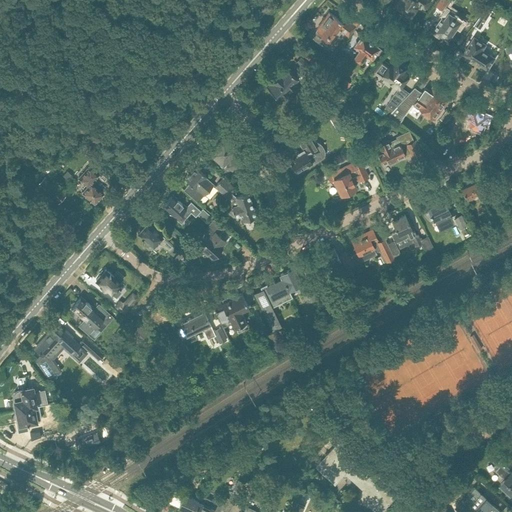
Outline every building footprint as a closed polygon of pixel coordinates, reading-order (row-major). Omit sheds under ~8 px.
[(399,0),(395,5),(412,17),(420,5),(426,9),(432,0),(399,0)] [(442,17),(432,31),(440,37),(441,34),(449,39),(457,27),(461,30),(466,23),(453,14),(455,12),(447,6),(447,7),(446,7),(450,0),(439,0),(437,4),(445,10),(441,16),(442,17)] [(485,8),(474,25),(481,29),(491,12),(485,8)] [(342,21),(329,12),(311,37),(321,44),(326,37),(332,42),(340,31),(348,36),(355,26),(344,18),(342,21)] [(362,35),(354,46),(359,50),(353,57),(361,63),(366,56),(371,59),(379,48),(362,35)] [(464,54),(488,69),(495,57),(482,49),(486,44),(474,37),(464,54)] [(320,58),(308,48),(302,54),(318,67),(321,63),(318,60),(320,58)] [(292,83),(297,77),(302,81),(308,72),(312,68),(300,57),(296,61),(298,63),(290,71),(285,66),(267,87),(279,98),(282,94),(284,96),(288,92),(286,90),(289,87),(290,88),(294,84),(292,83)] [(385,62),(378,71),(382,74),(391,81),(390,83),(397,88),(399,86),(402,88),(410,76),(412,73),(406,69),(408,66),(396,58),(391,66),(389,64),(385,62)] [(327,61),(321,70),(327,74),(334,65),(327,61)] [(422,93),(415,88),(403,101),(397,106),(407,113),(413,104),(435,119),(450,98),(433,86),(430,91),(425,88),(422,93)] [(394,94),(385,107),(391,112),(397,106),(403,101),(394,94)] [(469,117),(466,116),(464,122),(469,124),(468,124),(481,129),(484,124),(487,125),(490,116),(472,109),(469,117)] [(446,110),(440,119),(446,123),(452,114),(446,110)] [(312,161),(313,163),(324,156),(324,155),(324,153),(324,152),(324,150),(324,149),(323,147),(322,145),(321,144),(319,143),(318,142),(317,142),(316,141),(315,141),(314,141),(309,133),(307,129),(296,136),(298,139),(303,148),(292,155),(293,156),(289,159),(296,171),(312,161)] [(395,136),(396,137),(389,141),(389,140),(378,145),(380,150),(377,151),(383,165),(389,162),(389,163),(405,156),(403,150),(407,148),(412,157),(420,153),(417,147),(421,146),(418,141),(417,141),(415,138),(413,139),(408,130),(395,136)] [(219,159),(218,160),(219,162),(219,163),(220,164),(221,165),(222,165),(224,171),(230,169),(230,168),(240,165),(238,158),(231,160),(229,156),(234,149),(231,146),(232,144),(223,136),(215,145),(217,147),(211,152),(219,159)] [(437,150),(441,144),(432,138),(428,144),(437,150)] [(364,153),(361,145),(353,149),(356,157),(364,153)] [(353,184),(368,177),(360,159),(327,174),(330,181),(334,179),(341,194),(355,187),(353,184)] [(90,165),(78,178),(87,186),(82,192),(94,203),(103,193),(92,182),(100,173),(90,165)] [(206,177),(207,176),(196,167),(185,179),(190,183),(184,189),(197,201),(204,194),(213,184),(206,177)] [(45,176),(38,184),(47,193),(59,203),(66,195),(54,185),(45,176)] [(236,188),(228,181),(223,176),(214,186),(227,198),(231,193),(236,188)] [(492,201),(499,197),(495,190),(489,193),(486,188),(486,187),(482,178),(461,188),(466,198),(475,194),(474,193),(481,190),(484,196),(487,204),(490,203),(491,205),(494,203),(493,202),(492,201)] [(231,193),(227,198),(218,208),(218,209),(214,213),(220,217),(226,210),(233,216),(234,215),(235,216),(241,214),(243,221),(256,216),(248,192),(235,196),(231,193)] [(163,204),(162,205),(169,212),(181,222),(189,214),(191,212),(195,215),(195,216),(201,210),(200,209),(191,201),(188,205),(186,207),(172,194),(167,200),(166,199),(164,199),(162,202),(162,204),(163,204)] [(421,213),(429,223),(434,221),(436,225),(452,217),(450,212),(449,212),(442,196),(430,201),(432,205),(427,208),(428,210),(421,213)] [(397,233),(392,235),(394,239),(395,242),(409,236),(410,237),(411,236),(414,241),(416,246),(421,243),(420,239),(417,233),(416,234),(414,229),(409,220),(408,221),(405,214),(399,217),(399,218),(392,221),(397,233)] [(455,216),(453,217),(459,229),(467,225),(461,214),(460,214),(455,216)] [(199,245),(213,257),(222,247),(221,246),(226,241),(218,234),(224,228),(213,219),(208,225),(210,227),(205,232),(208,235),(199,245)] [(174,246),(158,231),(158,230),(152,225),(152,226),(147,222),(143,227),(142,226),(141,227),(140,227),(139,228),(139,229),(138,229),(138,230),(138,231),(138,232),(146,240),(143,244),(149,249),(152,245),(153,246),(157,241),(169,252),(174,246)] [(361,260),(376,253),(375,252),(380,249),(386,261),(394,257),(385,239),(377,242),(376,240),(377,240),(372,230),(361,235),(352,239),(353,242),(361,260)] [(428,235),(420,239),(421,243),(425,250),(429,248),(433,246),(428,235)] [(433,246),(429,248),(432,256),(433,256),(437,254),(433,246)] [(318,256),(320,260),(313,263),(318,274),(326,270),(325,268),(332,264),(336,271),(337,271),(338,272),(340,272),(341,273),(346,283),(349,282),(348,280),(354,277),(349,266),(344,269),(334,248),(318,256)] [(307,279),(299,283),(297,279),(298,278),(298,277),(293,268),(281,274),(283,278),(288,289),(289,289),(295,286),(298,292),(301,291),(305,299),(308,298),(310,302),(316,299),(307,279)] [(105,269),(96,279),(100,283),(99,284),(105,289),(106,288),(111,293),(116,297),(121,292),(116,287),(121,282),(120,281),(123,278),(117,272),(114,276),(105,269)] [(292,297),(289,289),(288,289),(283,278),(274,282),(273,281),(260,287),(261,290),(254,293),(272,330),(281,325),(272,307),(292,297)] [(221,303),(224,308),(215,312),(222,326),(231,322),(233,327),(246,321),(241,311),(249,308),(246,302),(242,293),(221,303)] [(81,296),(70,307),(84,320),(83,321),(80,325),(89,334),(100,322),(106,315),(101,311),(97,307),(95,309),(81,296)] [(120,301),(115,306),(124,313),(133,302),(128,298),(123,303),(120,301)] [(466,314),(463,309),(453,315),(456,320),(466,314)] [(181,325),(176,328),(183,344),(197,338),(194,332),(194,331),(202,327),(207,338),(215,335),(219,343),(220,343),(227,339),(221,326),(213,330),(210,323),(208,320),(204,311),(188,319),(188,320),(181,323),(181,324),(181,325)] [(131,321),(127,326),(142,339),(147,334),(148,333),(132,320),(131,321)] [(44,338),(35,348),(42,355),(38,360),(52,380),(58,374),(50,362),(64,347),(72,354),(80,361),(88,352),(81,346),(71,337),(72,336),(64,329),(57,323),(48,332),(50,333),(45,338),(44,338)] [(172,330),(164,334),(172,352),(181,348),(172,330)] [(98,360),(103,355),(105,352),(86,335),(79,343),(98,360)] [(243,371),(233,352),(230,353),(232,357),(229,359),(233,367),(235,366),(239,374),(243,371)] [(14,402),(12,404),(13,407),(16,409),(16,410),(34,406),(36,406),(38,405),(47,404),(44,388),(39,389),(33,390),(32,387),(18,390),(15,391),(14,394),(13,396),(14,402)] [(57,401),(52,403),(56,421),(68,419),(57,401)] [(34,406),(16,410),(18,423),(17,423),(18,431),(27,429),(26,423),(36,421),(36,419),(41,418),(39,411),(38,405),(36,406),(34,406)] [(511,428),(511,421),(505,427),(501,431),(511,433),(511,428)] [(29,438),(39,437),(38,430),(28,432),(29,438)] [(82,447),(101,440),(96,430),(78,437),(82,447)] [(318,469),(320,468),(331,478),(332,479),(334,480),(336,479),(338,478),(343,472),(345,473),(346,472),(363,487),(357,494),(367,504),(376,511),(380,511),(399,492),(372,467),(367,473),(356,463),(357,462),(355,460),(354,461),(350,457),(356,452),(341,438),(325,455),(328,458),(318,469)] [(511,459),(501,450),(492,461),(499,467),(496,470),(505,478),(500,483),(508,490),(511,493),(511,472),(511,471),(511,472),(507,468),(511,462),(511,459)] [(237,478),(233,488),(238,491),(239,489),(243,481),(237,478)] [(461,511),(501,511),(503,511),(475,486),(456,507),(461,511)] [(171,488),(165,500),(190,511),(193,511),(199,501),(171,488)] [(233,488),(228,498),(234,501),(238,491),(233,488)] [(238,491),(234,501),(240,504),(246,492),(239,489),(238,491)] [(199,501),(193,511),(219,511),(221,508),(228,511),(234,501),(228,498),(225,497),(222,504),(201,495),(199,501)] [(293,511),(292,511),(301,511),(305,505),(297,502),(293,511)] [(425,511),(447,511),(441,506),(440,507),(435,502),(426,511),(425,511)]
